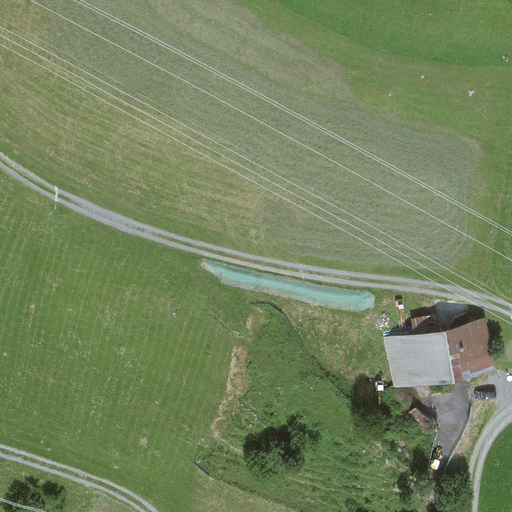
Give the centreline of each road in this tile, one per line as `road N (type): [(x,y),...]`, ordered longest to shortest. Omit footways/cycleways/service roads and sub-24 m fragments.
road 1 (track): [(511,306),(452,286),(250,256),(160,229),(80,199),(0,150)]
road 2 (track): [(156,511),(125,487),(0,441)]
